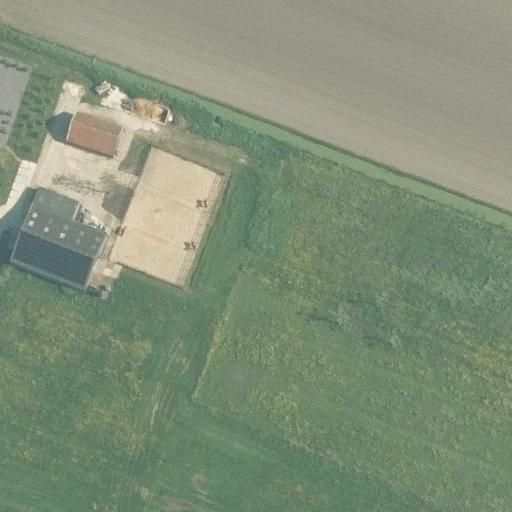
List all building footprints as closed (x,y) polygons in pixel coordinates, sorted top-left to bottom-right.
[(34,105),(16,98),(7,124),(25,130),(34,105)] [(76,112),(66,140),(113,156),(123,129),(76,112)] [(127,194),(132,173),(121,170),(115,191),(127,194)] [(72,222),(79,203),(39,187),(31,207),(32,208),(32,207),(72,222)] [(108,236),(72,222),(32,207),(32,208),(11,263),(86,292),(108,236)]
